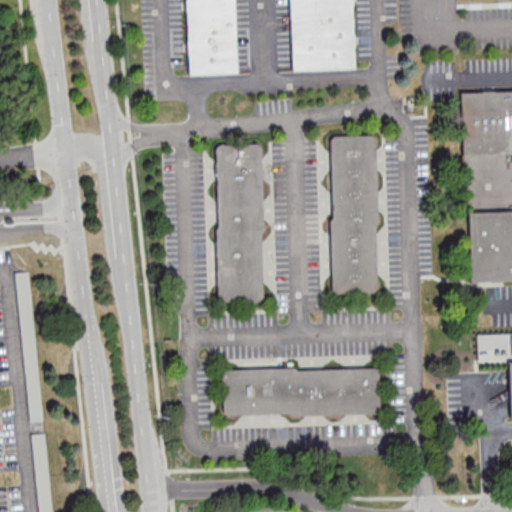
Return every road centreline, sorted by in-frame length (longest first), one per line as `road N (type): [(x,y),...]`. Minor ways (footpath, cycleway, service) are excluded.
road 1 (secondary): [(48,0),(94,381)]
road 2 (secondary): [(150,511),(122,252)]
road 3 (residential): [(349,511),(272,486),(148,486)]
road 4 (secondary): [(114,176),(100,39)]
